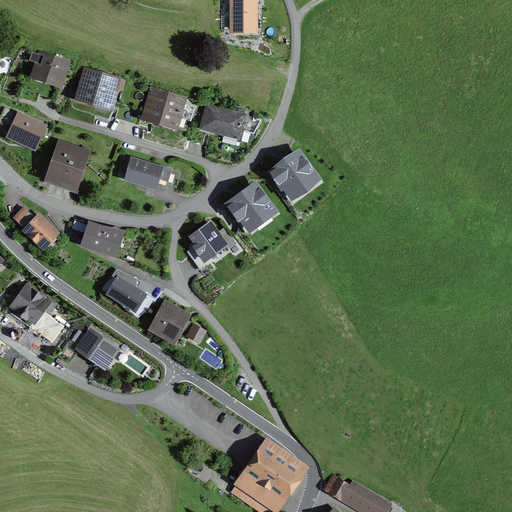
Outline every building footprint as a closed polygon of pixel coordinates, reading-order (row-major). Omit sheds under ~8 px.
[(222,0),(223,1),(229,1),(229,34),(258,34),(258,1),(263,1),(262,0),(222,0)] [(63,89),(74,61),(41,49),(31,77),(63,89)] [(119,87),(123,75),(86,64),(75,99),(114,111),(121,88),(119,87)] [(178,130),(188,94),(151,83),(140,118),(178,130)] [(246,126),(244,125),(248,112),(207,101),(200,128),(223,134),(223,136),(241,141),(246,126)] [(37,150),(49,123),(19,110),(7,136),(37,150)] [(80,191),(94,149),(61,138),(47,180),(80,191)] [(251,150),(258,143),(252,138),(246,145),(251,150)] [(322,181),(300,150),(267,174),(282,193),(283,192),(292,203),(322,181)] [(165,163),(165,164),(134,154),(126,179),(159,189),(162,180),(179,185),(184,169),(165,163)] [(279,214),(256,182),(224,205),(238,225),(240,223),(249,236),(279,214)] [(14,217),(25,227),(23,229),(45,250),(62,232),(41,211),(37,215),(26,204),(14,217)] [(117,256),(127,228),(89,217),(81,243),(117,256)] [(229,247),(211,222),(188,238),(194,246),(192,248),(204,265),(229,247)] [(240,250),(236,246),(231,249),(235,254),(240,250)] [(108,292),(135,310),(145,294),(133,286),(138,278),(117,268),(113,275),(117,278),(108,292)] [(46,292),(44,294),(28,282),(10,306),(32,322),(36,325),(45,312),(48,309),(52,312),(60,302),(46,292)] [(176,343),(194,312),(166,297),(149,329),(176,343)] [(84,332),(92,321),(87,317),(83,322),(77,317),(73,323),(84,332)] [(201,342),(208,329),(194,321),(187,334),(201,342)] [(105,372),(121,350),(90,328),(74,351),(105,372)] [(129,347),(124,343),(121,348),(125,352),(129,347)] [(260,511),(277,511),(309,466),(266,436),(233,483),(235,485),(231,491),(260,511)] [(362,511),(387,511),(393,502),(353,478),(351,482),(333,471),(323,488),(362,511)] [(218,499),(223,490),(215,485),(209,494),(218,499)]
